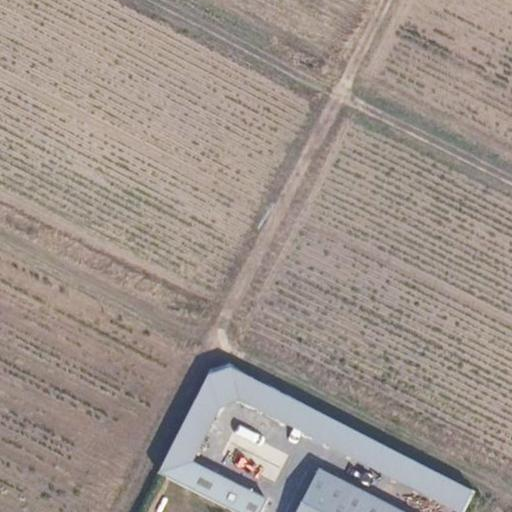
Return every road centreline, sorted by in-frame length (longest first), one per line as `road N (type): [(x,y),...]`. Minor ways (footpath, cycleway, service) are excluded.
road 1 (track): [(511,490),(207,337),(122,511)]
road 2 (track): [(207,337),(343,86),(170,0)]
